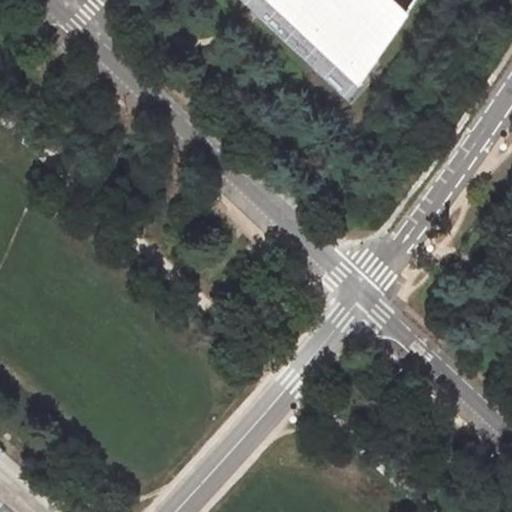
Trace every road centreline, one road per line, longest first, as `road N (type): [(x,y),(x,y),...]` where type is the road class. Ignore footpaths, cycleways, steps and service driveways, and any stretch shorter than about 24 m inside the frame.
road 1 (unclassified): [(360,296),(44,0)]
road 2 (unclassified): [(174,511),(360,296)]
road 3 (unclassified): [(511,90),(360,296)]
road 4 (unclassified): [(511,437),(360,296)]
